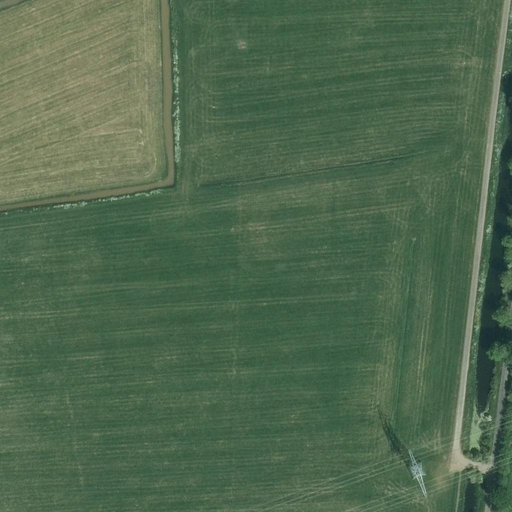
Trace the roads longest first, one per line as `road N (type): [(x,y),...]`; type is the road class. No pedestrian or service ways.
road 1 (unclassified): [(494,464),(463,463),(460,443),(511,2)]
road 2 (unclassified): [(494,464),(511,313)]
